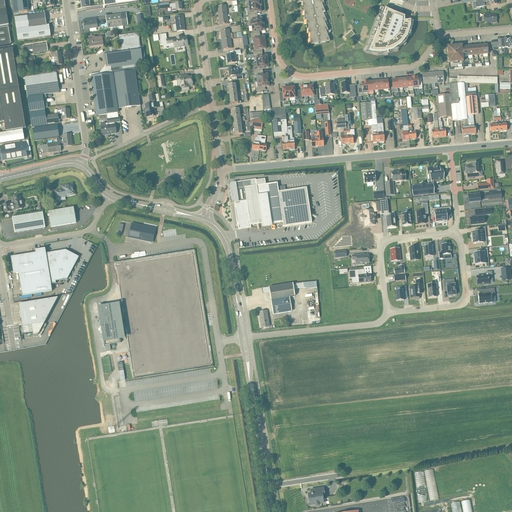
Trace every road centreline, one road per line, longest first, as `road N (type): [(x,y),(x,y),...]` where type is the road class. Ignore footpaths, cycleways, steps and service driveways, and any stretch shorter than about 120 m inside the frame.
road 1 (residential): [(439,36),(415,65),(297,75),(276,52),(269,0)]
road 2 (residential): [(220,169),(450,150)]
road 3 (unclassified): [(80,165),(85,146),(64,0)]
road 4 (residential): [(389,310),(377,324),(246,337)]
road 5 (tertiary): [(271,511),(248,370)]
road 6 (residential): [(458,232),(384,243),(389,310)]
road 7 (residential): [(389,310),(459,302),(458,232)]
road 8 (unclassified): [(0,244),(83,231),(108,195)]
